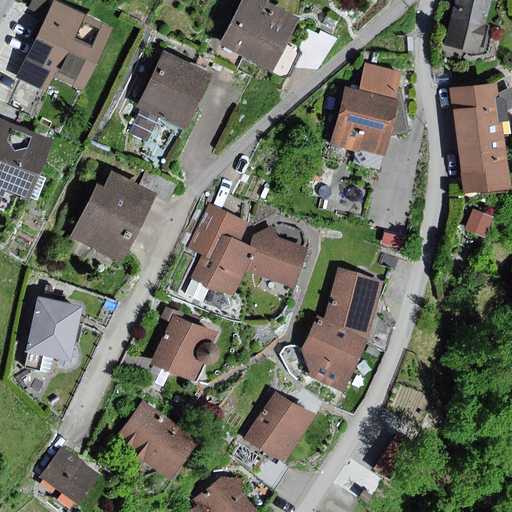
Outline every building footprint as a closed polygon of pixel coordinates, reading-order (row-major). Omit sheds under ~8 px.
[(103,25),(51,0),(48,0),(12,77),(41,92),(49,76),(72,87),(103,25)] [(46,0),(28,0),(25,7),(39,14),(46,0)] [(261,0),(234,0),(212,44),(261,69),(289,15),(261,1),(261,0)] [(487,0),(451,0),(440,44),(458,48),(456,53),(471,57),(486,53),(491,34),(479,31),(487,0)] [(204,71),(155,49),(128,109),(178,131),(204,71)] [(356,89),(338,85),(325,141),(378,154),(382,133),(405,131),(398,91),(393,90),(398,71),(362,63),(356,89)] [(446,87),(452,139),(494,134),(492,117),(511,106),(511,92),(508,86),(489,96),(487,82),(446,87)] [(0,190),(18,197),(43,135),(0,118),(0,190)] [(494,134),(452,139),(458,189),(501,184),(494,134)] [(147,192),(103,170),(95,186),(89,182),(63,235),(113,260),(147,192)] [(173,184),(146,172),(140,186),(167,197),(173,184)] [(361,219),(369,185),(324,174),(316,207),(361,219)] [(239,268),(248,245),(238,241),(245,221),(206,206),(188,250),(198,254),(189,277),(229,293),(239,268)] [(471,209),(462,229),(481,237),(490,217),(471,209)] [(270,225),(252,234),(248,245),(239,268),(288,287),(304,243),(301,230),(281,223),(270,225)] [(376,279),(371,298),(376,300),(390,269),(379,264),(355,256),(350,271),(376,279)] [(334,267),(322,315),(362,336),(371,298),(376,279),(350,271),(334,267)] [(76,306),(32,296),(20,350),(52,357),(52,361),(57,364),(61,367),(69,364),(76,357),(74,349),(68,345),(73,322),(76,306)] [(162,305),(157,316),(165,319),(170,309),(162,305)] [(211,331),(170,313),(148,362),(189,380),(197,361),(200,363),(205,362),(210,358),(212,353),(212,347),(209,342),(206,341),(211,331)] [(359,340),(312,317),(298,347),(308,377),(338,388),(359,340)] [(101,334),(73,322),(68,345),(74,349),(76,357),(69,364),(61,367),(57,364),(43,402),(60,420),(101,334)] [(126,354),(117,370),(141,374),(148,358),(126,354)] [(309,413),(271,390),(242,439),(279,461),(309,413)] [(192,439),(139,399),(111,437),(163,477),(192,439)] [(408,442),(392,432),(370,468),(386,478),(408,442)] [(95,473),(59,447),(36,477),(72,503),(95,473)] [(265,459),(253,477),(273,490),(285,472),(265,459)] [(219,476),(190,497),(201,511),(252,511),(238,492),(239,477),(219,476)] [(265,503),(273,490),(253,477),(244,489),(265,503)] [(361,489),(357,495),(365,501),(369,494),(361,489)]
